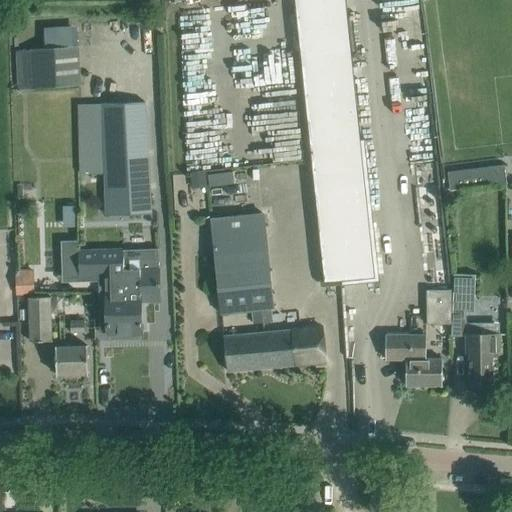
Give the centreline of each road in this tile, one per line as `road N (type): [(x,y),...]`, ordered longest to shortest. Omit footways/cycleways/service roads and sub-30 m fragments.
road 1 (tertiary): [(0,440),(241,442),(511,463)]
road 2 (unknown): [(159,440),(171,256),(158,56)]
